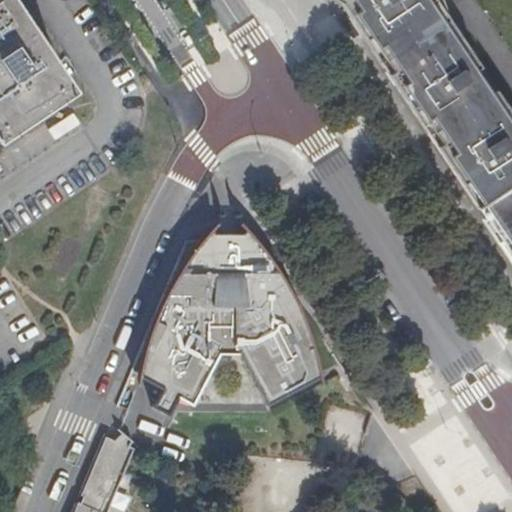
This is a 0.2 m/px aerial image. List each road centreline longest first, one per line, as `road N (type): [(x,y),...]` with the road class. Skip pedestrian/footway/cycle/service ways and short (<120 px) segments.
road 1 (residential): [(39,511),(203,147),(258,101)]
road 2 (residential): [(506,433),(328,166),(258,101)]
road 3 (unclassified): [(145,0),(207,74),(258,101)]
